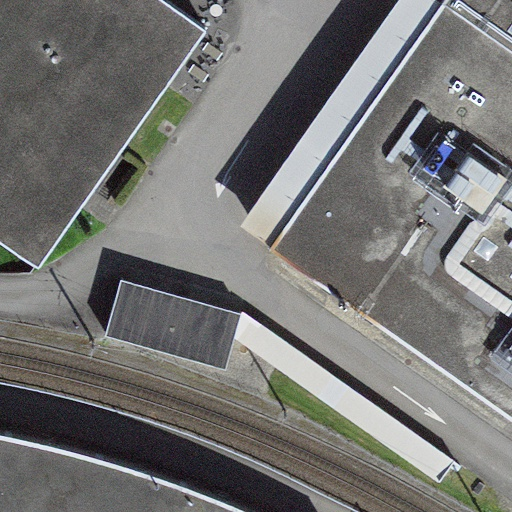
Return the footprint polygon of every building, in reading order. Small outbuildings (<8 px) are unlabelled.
[(215,24),(181,0),(0,0),(0,239),(41,268),(215,24)] [(511,0),(455,0),(452,5),(511,47),(511,0)] [(511,421),(511,47),(452,5),(275,254),(511,421)] [(242,309),(117,274),(102,327),(227,362),(242,309)] [(209,511),(0,447),(0,511),(209,511)]
